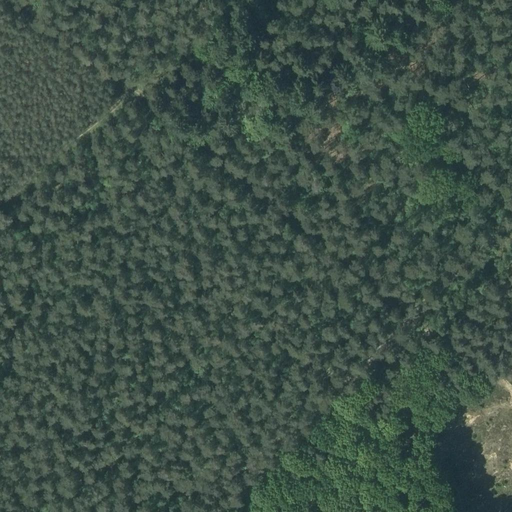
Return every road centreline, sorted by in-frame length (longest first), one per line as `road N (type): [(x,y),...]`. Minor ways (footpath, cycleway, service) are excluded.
road 1 (track): [(134,86),(417,313)]
road 2 (track): [(397,333),(216,511)]
road 3 (track): [(397,333),(411,447),(453,511)]
road 4 (track): [(0,201),(134,86)]
road 5 (track): [(17,0),(134,86)]
road 6 (track): [(511,216),(417,313)]
road 7 (track): [(134,86),(237,0)]
